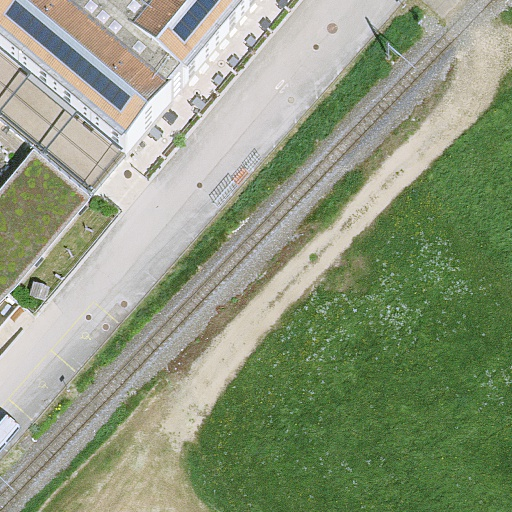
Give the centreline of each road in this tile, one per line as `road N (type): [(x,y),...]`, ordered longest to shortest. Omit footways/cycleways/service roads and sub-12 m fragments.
road 1 (track): [(446,0),(469,18),(486,83),(213,372),(187,427),(191,451)]
road 2 (residential): [(342,0),(0,393)]
